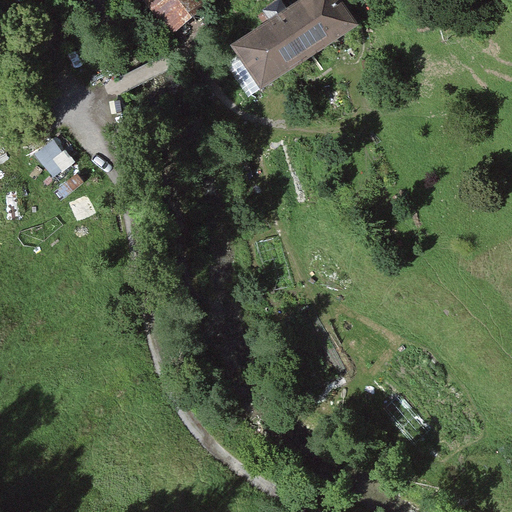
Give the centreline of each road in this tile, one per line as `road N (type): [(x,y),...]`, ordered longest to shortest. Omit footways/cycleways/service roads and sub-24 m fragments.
road 1 (track): [(311,511),(244,473),(197,431),(172,388),(115,150),(80,109),(0,87)]
road 2 (track): [(80,109),(183,52),(236,110)]
